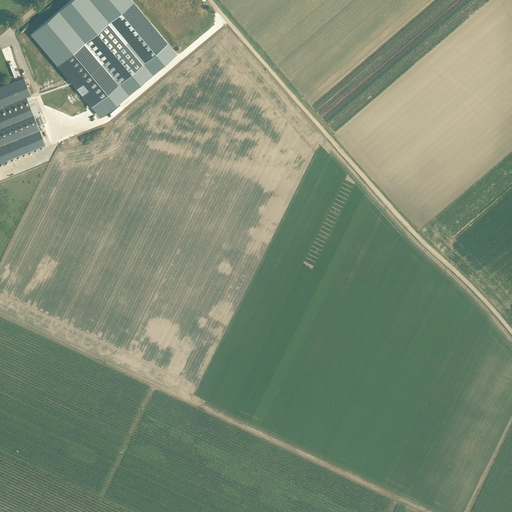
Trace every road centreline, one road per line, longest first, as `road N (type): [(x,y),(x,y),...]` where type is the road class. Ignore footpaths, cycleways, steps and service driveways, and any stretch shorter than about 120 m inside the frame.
road 1 (track): [(424,511),(0,315)]
road 2 (track): [(210,0),(425,244),(511,329)]
